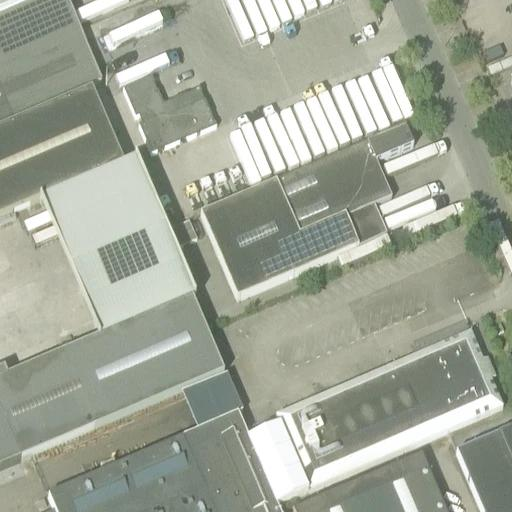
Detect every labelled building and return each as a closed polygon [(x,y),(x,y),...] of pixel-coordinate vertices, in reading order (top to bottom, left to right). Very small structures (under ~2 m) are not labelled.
[(0,0),(0,20),(47,0),(0,0)] [(62,0),(47,0),(0,20),(0,129),(89,91),(101,86),(62,0)] [(150,82),(123,94),(135,122),(138,120),(142,129),(139,131),(150,158),(215,131),(203,104),(177,115),(172,105),(162,109),(150,82)] [(0,129),(0,223),(41,206),(123,171),(89,91),(0,129)] [(373,211),(391,204),(375,168),(412,151),(404,132),(200,219),(237,304),(385,241),(373,211)] [(133,167),(123,171),(41,206),(99,342),(191,303),(133,167)] [(196,244),(188,226),(167,235),(175,253),(196,244)] [(223,378),(191,303),(99,342),(0,384),(0,473),(1,473),(31,460),(223,378)] [(447,435),(501,412),(470,337),(276,420),(280,429),(308,494),(447,435)] [(276,511),(275,508),(247,443),(243,433),(237,420),(117,471),(103,477),(48,500),(53,511),(276,511)] [(247,443),(275,508),(308,494),(280,429),(247,443)] [(511,433),(456,458),(476,504),(511,489),(511,433)] [(443,511),(421,459),(295,511),(443,511)] [(100,469),(103,477),(117,471),(113,463),(100,469)] [(511,511),(511,489),(476,504),(479,511),(511,511)]
